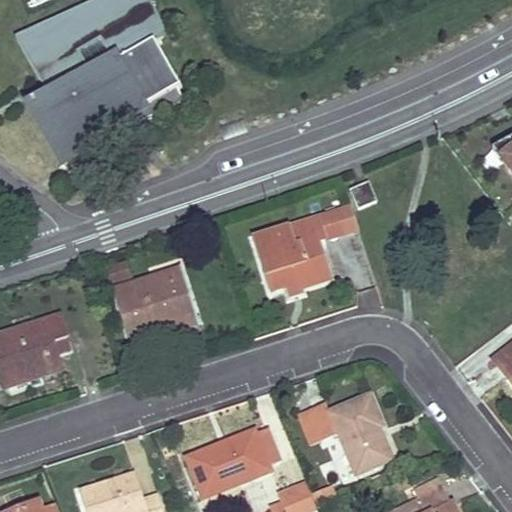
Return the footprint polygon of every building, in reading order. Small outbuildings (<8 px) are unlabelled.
[(148,0),(98,0),(15,38),(46,94),(27,104),(62,167),(75,158),(74,156),(117,126),(123,133),(182,105),(176,91),(179,89),(154,43),(166,37),(148,0)] [(511,147),(510,149),(511,152),(511,159),(500,170),(511,184),(511,147)] [(511,159),(511,152),(510,149),(492,159),(500,170),(511,159)] [(357,211),(375,203),(368,185),(349,193),(357,211)] [(318,244),(324,242),(317,221),(254,241),(271,294),(286,289),(289,298),(301,294),(300,290),(330,281),(318,244)] [(106,270),(110,284),(128,278),(124,265),(106,270)] [(113,292),(129,340),(182,322),(184,329),(198,325),(180,271),(113,292)] [(0,383),(2,391),(62,372),(57,357),(54,346),(68,341),(61,319),(0,337),(0,383)] [(131,347),(184,329),(182,322),(129,340),(131,347)] [(68,341),(54,346),(57,357),(72,353),(68,341)] [(511,348),(493,364),(511,388),(511,348)] [(373,432),(382,428),(369,397),(329,414),(326,406),(311,412),(323,442),(337,435),(355,477),(391,462),(382,441),(378,442),(373,432)] [(255,436),(254,433),(186,460),(202,501),(270,473),(268,468),(280,463),(267,431),(255,436)] [(161,511),(157,496),(142,501),(134,475),(79,493),(84,511),(161,511)] [(456,511),(454,506),(450,507),(438,481),(413,493),(418,501),(396,511),(456,511)] [(316,511),(306,487),(278,498),(282,507),(270,511),(316,511)] [(337,502),(332,488),(313,496),(318,510),(337,502)]
